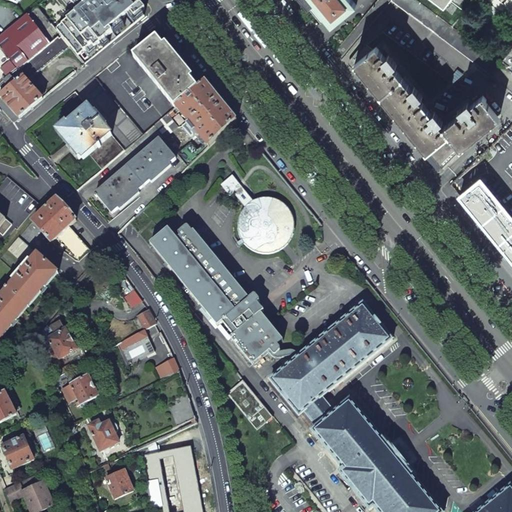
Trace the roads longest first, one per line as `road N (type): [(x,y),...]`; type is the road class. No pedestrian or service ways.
road 1 (secondary): [(511,363),(214,0)]
road 2 (residential): [(227,511),(213,436),(179,347),(129,261),(12,134)]
road 3 (unknown): [(36,241),(64,269),(78,271),(115,246),(180,168)]
road 4 (residential): [(162,11),(12,134)]
